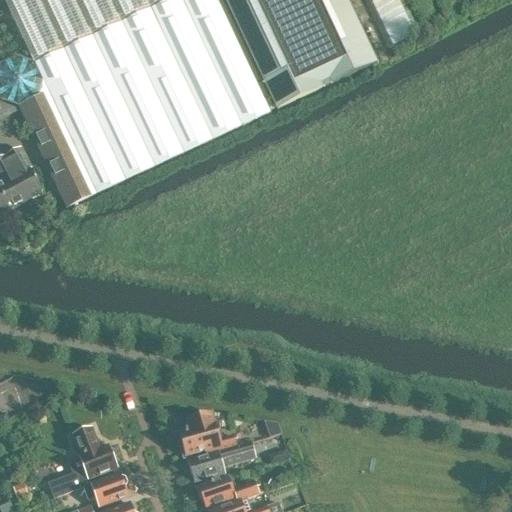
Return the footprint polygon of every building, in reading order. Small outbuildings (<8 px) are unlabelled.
[(0,60),(0,98),(16,105),(64,207),(268,111),(266,107),(272,104),(274,108),(321,86),(281,0),(237,0),(225,5),(227,9),(221,12),(219,8),(191,22),(184,7),(126,35),(119,20),(32,61),(14,54),(0,60)] [(361,11),(379,51),(399,42),(382,2),(361,11)] [(0,212),(40,191),(27,166),(28,165),(18,146),(0,155),(0,212)] [(179,427),(173,429),(176,441),(179,440),(184,454),(203,449),(204,453),(233,445),(230,434),(216,438),(209,412),(184,419),(187,428),(180,430),(179,427)] [(273,424),(263,420),(267,435),(275,432),(273,424)] [(69,472),(45,481),(52,497),(70,490),(69,489),(87,482),(86,478),(115,466),(112,457),(113,453),(111,448),(108,446),(107,444),(98,447),(89,425),(70,433),(78,454),(68,458),(66,462),(69,472)] [(204,453),(185,459),(192,481),(222,472),(219,462),(223,460),(224,463),(243,458),(254,455),(249,440),(239,443),(233,445),(204,453)] [(270,451),(253,458),(257,466),(274,460),(270,451)] [(87,483),(82,485),(87,498),(92,496),(96,507),(127,496),(123,485),(124,482),(122,477),(119,475),(118,472),(87,483)] [(226,474),(193,486),(198,500),(200,499),(203,507),(233,496),(235,500),(243,497),(257,492),(252,479),(230,487),(226,474)] [(206,511),(205,511),(278,511),(275,501),(248,511),(243,497),(235,500),(206,510),(206,511)] [(128,501),(98,511),(132,511),(128,501)] [(74,509),(63,511),(90,511),(91,511),(88,503),(74,508),(74,509)]
